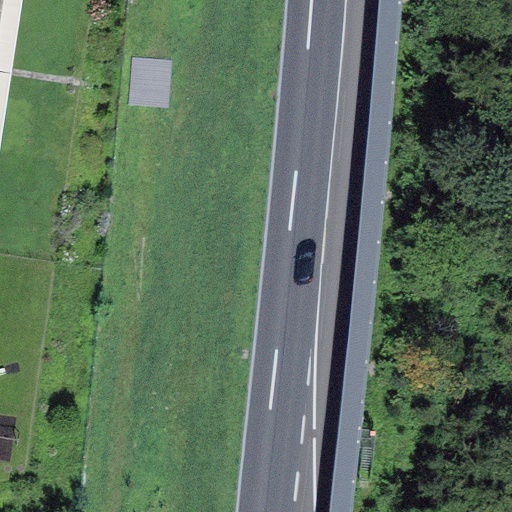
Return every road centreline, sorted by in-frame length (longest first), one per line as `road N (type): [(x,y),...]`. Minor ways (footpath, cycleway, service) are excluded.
road 1 (motorway): [(261,511),(311,0)]
road 2 (motorway): [(194,0),(146,511)]
